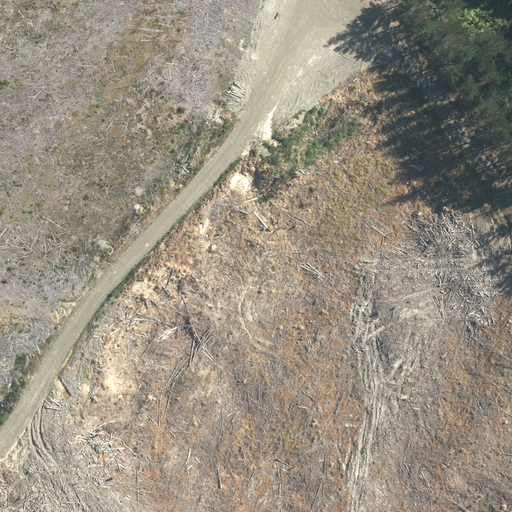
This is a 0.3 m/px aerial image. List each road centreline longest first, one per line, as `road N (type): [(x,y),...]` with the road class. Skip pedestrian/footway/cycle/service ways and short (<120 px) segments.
road 1 (track): [(322,0),(293,73),(226,160),(84,310),(0,437)]
road 2 (track): [(511,204),(477,177),(397,56),(337,0)]
